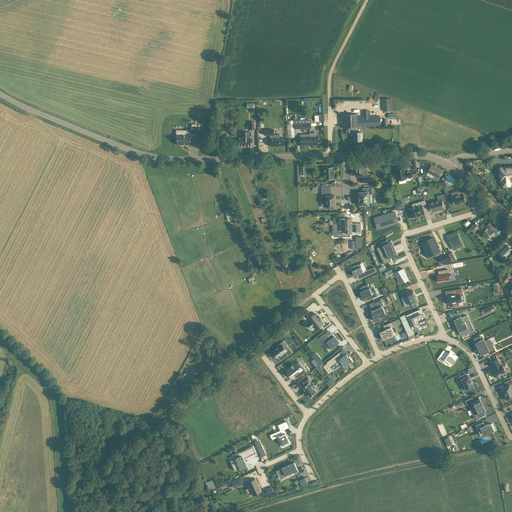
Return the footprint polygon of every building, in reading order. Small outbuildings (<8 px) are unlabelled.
[(391,98),(382,99),(383,111),(392,110),(391,98)] [(250,108),(250,110),(250,112),(255,112),(255,110),(255,103),(246,103),(246,108),(250,108)] [(361,127),(361,126),(380,126),(380,116),(357,117),(357,114),(341,114),(341,127),(348,127),(348,132),(352,132),(352,127),(361,127)] [(294,120),(291,120),(287,120),(287,135),(295,135),(295,128),(303,128),(302,123),(305,123),(305,119),(305,117),(300,117),(300,120),(298,120),(298,117),(294,118),(294,120)] [(305,123),(302,123),(303,128),(311,128),(310,119),(305,119),(305,123)] [(176,144),(189,144),(189,139),(196,140),(196,124),(192,124),(192,130),(180,130),(180,135),(177,135),(176,135),(176,136),(175,136),(175,140),(176,140),(176,144)] [(352,132),(354,132),(355,140),(362,140),(361,127),(352,127),(352,132)] [(270,138),(270,146),(281,145),(285,145),(285,138),(285,135),(281,136),(281,133),(274,134),(274,129),(263,129),(264,134),(270,134),(270,138)] [(249,138),(249,132),(241,132),(241,138),(238,138),(238,146),(250,146),(250,138),(249,138)] [(319,137),(316,137),(316,132),(310,133),(310,134),(310,145),(319,145),(319,137)] [(310,145),(310,134),(301,134),(301,137),(301,145),(310,145)] [(356,171),(356,175),(361,175),(361,177),(361,182),(373,182),(373,176),(364,177),(364,175),(365,175),(364,163),(355,163),(356,168),(355,168),(355,171),(356,171)] [(442,170),(431,165),(427,172),(436,176),(434,179),(437,180),(442,170)] [(325,179),(334,178),(334,174),(334,171),(334,166),(325,167),(325,179)] [(511,168),(508,168),(508,166),(500,167),(501,180),(503,180),(503,186),(510,185),(509,180),(511,179),(511,168)] [(287,178),(295,178),(295,167),(287,168),(287,170),(286,170),(286,169),(282,170),(282,176),(287,176),(287,178)] [(397,169),(399,180),(406,178),(411,177),(410,170),(404,171),(404,168),(397,169)] [(363,192),(359,192),(359,205),(365,205),(365,208),(372,208),(372,203),(369,204),(369,193),(372,192),(372,188),(363,188),(363,192)] [(470,196),(464,189),(460,192),(461,194),(452,197),(453,199),(452,199),(453,203),(454,202),(454,205),(466,201),(465,200),(470,196)] [(445,200),(444,194),(438,196),(439,200),(429,203),(432,212),(444,208),(442,201),(445,200)] [(260,198),(262,202),(263,205),(265,204),(264,203),(270,201),(268,195),(260,198)] [(322,200),(326,200),(326,207),(330,207),(330,208),(334,208),(334,207),(335,207),(334,195),(322,195),(322,200)] [(421,201),(422,204),(410,208),(413,218),(425,214),(424,210),(428,209),(425,200),(421,201)] [(225,208),(229,220),(233,219),(229,207),(225,208)] [(384,222),(385,227),(399,223),(397,218),(400,218),(398,212),(378,217),(380,223),(384,222)] [(352,218),(339,219),(339,222),(338,222),(338,227),(339,227),(339,230),(342,230),(342,233),(352,233),(352,231),(361,231),(361,223),(352,223),(352,218)] [(474,220),(470,224),(468,222),(466,225),(467,227),(471,231),(478,224),(474,220)] [(488,229),(491,231),(493,232),(498,227),(491,221),(483,228),(486,231),(488,229)] [(465,228),(460,233),(473,246),(478,241),(465,228)] [(461,246),(457,231),(447,234),(451,249),(461,246)] [(426,242),(423,244),(428,256),(434,253),(433,251),(438,248),(433,238),(426,242)] [(391,260),(389,256),(390,256),(396,254),(392,244),(389,245),(388,243),(387,240),(381,243),(382,246),(380,247),(385,258),(382,259),(384,264),(391,260)] [(506,258),(511,251),(511,247),(509,244),(500,253),(506,258)] [(442,258),(440,259),(441,262),(449,259),(447,254),(442,256),(442,258)] [(362,273),(364,277),(377,271),(375,266),(364,271),(360,263),(351,268),(355,276),(362,273)] [(387,276),(391,274),(395,272),(400,283),(405,281),(408,279),(408,280),(408,279),(403,268),(397,271),(396,268),(396,267),(385,272),(387,276)] [(439,281),(450,279),(448,269),(438,271),(439,274),(437,275),(438,278),(437,279),(438,279),(438,281),(439,281),(439,282),(439,281)] [(511,278),(507,274),(502,279),(506,283),(511,278)] [(472,290),(492,288),(491,281),(472,284),(472,290)] [(360,288),(361,291),(360,292),(365,301),(378,295),(375,290),(372,292),(368,284),(360,288)] [(447,295),(447,299),(446,300),(447,300),(448,303),(448,304),(452,303),(453,306),(453,307),(459,306),(459,305),(458,302),(461,301),(460,293),(462,293),(463,293),(462,288),(461,288),(450,290),(450,291),(451,294),(447,295)] [(413,308),(418,306),(416,302),(418,301),(413,290),(409,292),(407,290),(402,292),(404,297),(407,296),(411,305),(412,304),(413,308)] [(384,305),(381,300),(375,303),(377,308),(371,310),(373,314),(372,315),(375,320),(379,318),(378,317),(386,313),(382,306),(384,305)] [(424,318),(420,309),(408,314),(410,320),(412,319),(416,326),(418,325),(420,329),(423,328),(424,327),(428,325),(426,322),(427,321),(425,317),(424,318)] [(313,325),(316,329),(323,323),(320,319),(321,318),(319,315),(318,316),(316,313),(312,316),(308,312),(303,316),(305,319),(308,318),(310,321),(307,324),(310,328),(313,325)] [(462,317),(459,312),(450,313),(450,312),(449,312),(455,326),(457,326),(461,335),(469,332),(467,327),(470,325),(466,316),(468,315),(462,317)] [(392,322),(383,325),(385,329),(380,332),(383,339),(395,334),(392,327),(394,326),(392,322)] [(329,349),(339,342),(333,334),(329,337),(325,333),(320,337),(329,349)] [(303,344),(297,336),(294,338),(300,346),(303,344)] [(479,345),(478,345),(481,350),(483,353),(484,353),(486,357),(486,358),(498,352),(495,346),(494,347),(492,342),(487,344),(485,340),(483,341),(481,338),(476,340),(476,341),(477,340),(479,345)] [(275,349),(272,351),(277,358),(279,357),(280,356),(282,354),(284,358),(293,352),(292,352),(289,348),(286,351),(281,345),(278,347),(275,349)] [(445,359),(453,364),(458,356),(450,351),(445,359)] [(339,352),(326,362),(329,365),(324,368),(329,373),(333,370),(330,366),(339,360),(345,367),(353,361),(349,356),(348,356),(346,354),(342,357),(339,352)] [(316,367),(319,365),(315,358),(311,361),(316,367)] [(491,369),(495,377),(506,372),(502,364),(500,365),(497,359),(492,362),(494,366),(495,368),(491,369)] [(290,368),(290,369),(288,371),(292,378),(295,376),(297,379),(307,371),(300,362),(294,366),(294,365),(290,368)] [(464,383),(467,390),(469,388),(469,389),(474,387),(472,383),(471,380),(469,375),(465,377),(464,374),(458,377),(461,385),(464,383)] [(304,384),(305,383),(306,385),(302,387),(310,397),(316,392),(314,388),(316,387),(314,384),(312,386),(309,382),(308,381),(310,379),(308,376),(302,380),(304,384)] [(511,383),(511,380),(511,379),(505,382),(507,386),(502,388),(506,395),(505,396),(507,400),(507,399),(508,400),(511,397),(511,389),(510,384),(511,383)] [(474,401),(472,397),(465,400),(467,405),(470,404),(472,408),(474,407),(477,414),(485,410),(480,398),(474,401)] [(283,445),(290,442),(284,429),(289,426),(287,421),(278,425),(281,430),(276,432),(278,436),(279,436),(283,445)] [(476,425),(479,433),(482,431),(484,435),(495,430),(491,423),(489,424),(489,423),(488,424),(485,425),(483,422),(476,425)] [(261,443),(256,445),(262,457),(267,454),(261,443)] [(234,470),(239,468),(240,469),(247,466),(243,458),(247,457),(244,450),(235,454),(235,455),(237,454),(238,457),(232,460),(233,460),(235,464),(232,465),(234,469),(234,470)] [(276,470),(277,471),(279,470),(282,477),(285,475),(287,474),(288,476),(298,471),(294,462),(288,465),(288,464),(285,466),(276,470)] [(308,482),(306,477),(302,479),(300,480),(302,485),(308,482)] [(231,482),(233,487),(242,482),(240,478),(231,482)] [(247,482),(253,495),(261,491),(254,478),(247,482)] [(267,495),(273,492),(271,486),(264,489),(267,495)]
